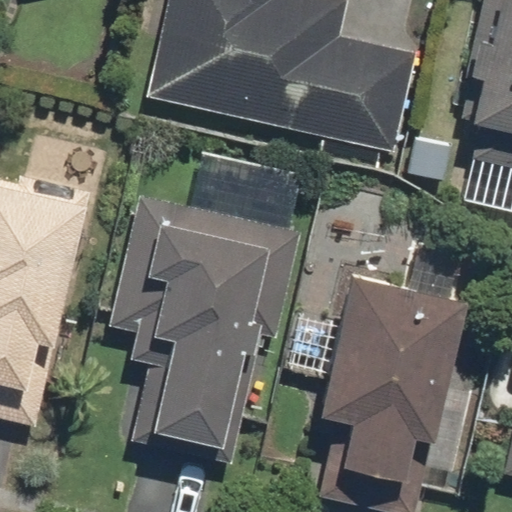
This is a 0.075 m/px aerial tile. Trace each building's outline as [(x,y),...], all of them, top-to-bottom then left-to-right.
[(156,0),(134,96),(390,154),(413,53),(333,35),(340,0),(156,0)] [(511,0),(472,0),(456,77),(464,78),(455,120),(471,124),(464,159),(511,169),(511,0)] [(184,204),(129,192),(100,324),(126,330),(120,358),(137,362),(119,441),(227,465),(256,335),(271,338),(295,229),(282,226),(294,171),(196,149),(184,204)] [(0,420),(29,427),(84,186),(13,170),(11,179),(0,176),(0,420)] [(310,495),(386,511),(406,511),(454,297),(335,271),(300,430),(323,435),(310,495)] [(511,399),(496,473),(511,476),(511,399)]
